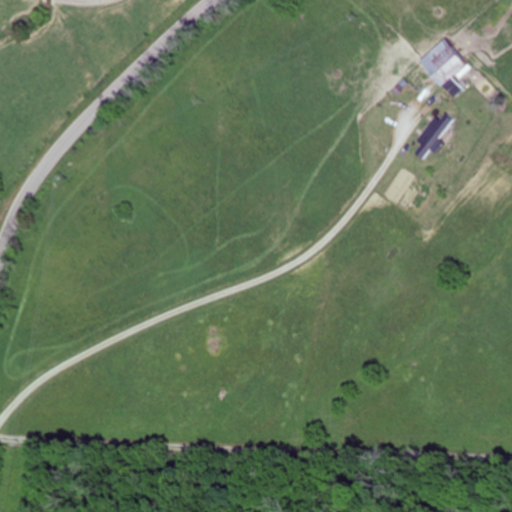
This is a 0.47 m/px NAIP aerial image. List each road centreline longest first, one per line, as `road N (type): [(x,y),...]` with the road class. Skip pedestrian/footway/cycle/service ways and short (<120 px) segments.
road 1 (residential): [(0,440),(64,401),(190,345),(281,269),(455,40)]
road 2 (secondary): [(0,258),(52,161),(215,0)]
